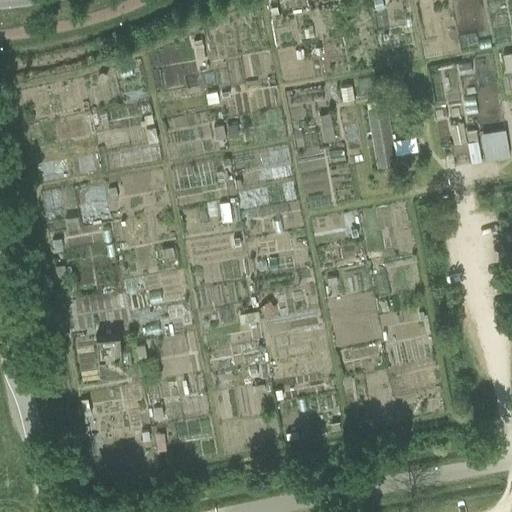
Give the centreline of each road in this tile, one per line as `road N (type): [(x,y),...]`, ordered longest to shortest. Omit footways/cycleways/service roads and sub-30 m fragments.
road 1 (residential): [(243,511),(511,459)]
road 2 (unclassified): [(46,511),(0,305)]
